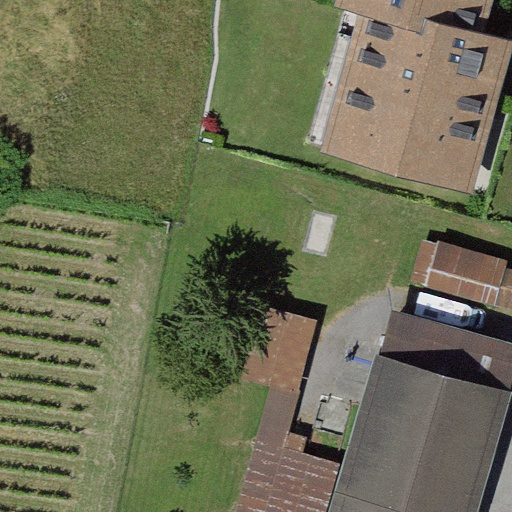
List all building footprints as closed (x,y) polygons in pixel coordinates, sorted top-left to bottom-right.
[(485,26),(492,0),(335,0),(335,2),(346,5),(359,9),(425,27),(430,11),(485,26)] [(319,148),(473,192),(511,53),(511,34),(485,26),(430,11),(425,27),(359,9),(319,148)] [(413,279),(511,305),(511,266),(508,266),(508,258),(441,240),(439,245),(423,241),(413,279)] [(238,378),(267,386),(234,511),(323,511),(337,462),(282,448),(317,319),(258,303),(238,378)] [(380,353),(507,388),(511,372),(511,339),(393,307),(380,353)] [(380,353),(376,350),(330,511),(472,511),(507,388),(380,353)]
